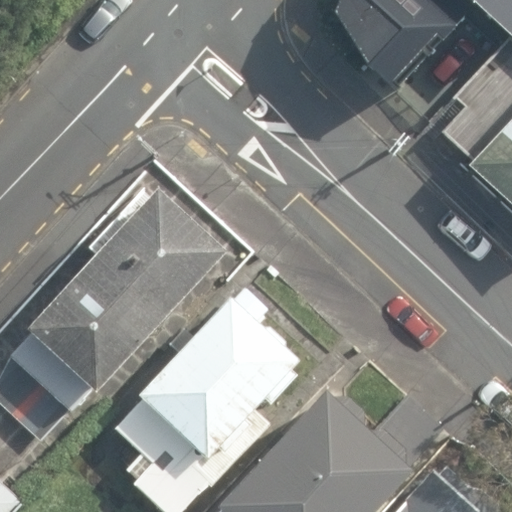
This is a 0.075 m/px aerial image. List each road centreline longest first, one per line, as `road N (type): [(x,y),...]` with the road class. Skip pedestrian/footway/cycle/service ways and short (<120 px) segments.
road 1 (residential): [(164,8),(511,342)]
road 2 (residential): [(164,8),(0,190)]
